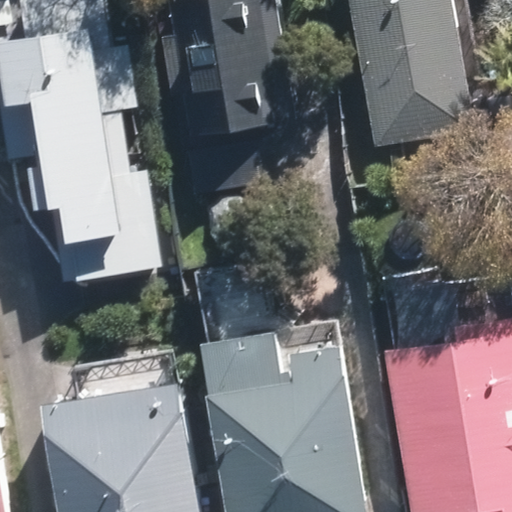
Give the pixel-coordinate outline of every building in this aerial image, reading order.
[(74,272),(167,258),(154,168),(137,170),(127,104),(143,102),(134,43),(118,45),(110,0),(34,0),(39,35),(0,40),(0,47),(16,154),(44,150),(45,159),(42,161),(48,202),(63,200),(74,272)] [(303,117),(285,0),(201,0),(221,130),(303,117)] [(492,122),(471,0),(373,0),(396,137),(492,122)] [(285,135),(216,147),(224,194),(293,183),(285,135)] [(511,511),(511,307),(461,316),(464,330),(395,341),(423,511),(435,511),(472,506),(472,511),(511,511)] [(0,511),(29,511),(0,319),(0,511)] [(381,511),(354,336),(305,343),(302,320),(221,333),(228,379),(221,380),(241,511),(381,511)] [(221,511),(199,371),(60,393),(78,511),(221,511)]
